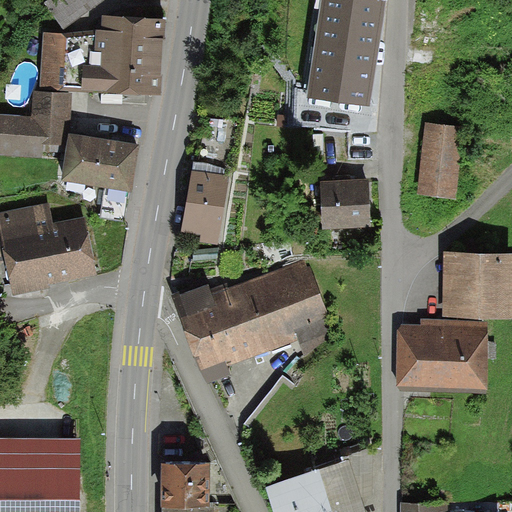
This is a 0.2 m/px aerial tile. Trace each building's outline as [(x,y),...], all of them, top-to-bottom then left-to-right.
[(105,0),(47,0),(44,3),(63,30),(105,0)] [(320,0),(307,96),(368,104),(382,1),(386,2),(386,0),(320,0)] [(166,19),(103,15),(100,29),(44,35),(42,89),(159,97),(161,77),(160,77),(162,38),(165,39),(166,19)] [(31,118),(0,114),(0,153),(43,157),(43,151),(67,152),(70,134),(72,93),(33,91),(31,118)] [(418,192),(456,195),(462,125),(425,121),(418,192)] [(67,152),(62,180),(105,187),(100,215),(122,219),(126,191),(131,192),(139,146),(70,134),(67,152)] [(191,172),(182,232),(202,235),(202,241),(218,243),(228,177),(191,172)] [(322,230),(371,227),(369,178),(319,181),(322,230)] [(96,274),(85,220),(53,227),(48,200),(0,209),(0,229),(13,296),(51,288),(50,283),(96,274)] [(511,253),(444,254),(444,318),(511,317),(511,253)] [(305,360),(331,338),(311,266),(307,268),(303,258),(229,288),(226,282),(211,287),(208,283),(170,297),(196,359),(208,384),(234,375),(230,365),(297,341),(305,360)] [(487,390),(489,320),(419,318),(419,325),(402,325),(398,330),(397,388),(487,390)] [(81,511),(82,439),(0,437),(0,511),(81,511)] [(366,511),(349,460),(266,488),(274,511),(366,511)] [(208,465),(162,466),(162,507),(164,507),(163,511),(214,511),(214,502),(208,502),(208,465)]
